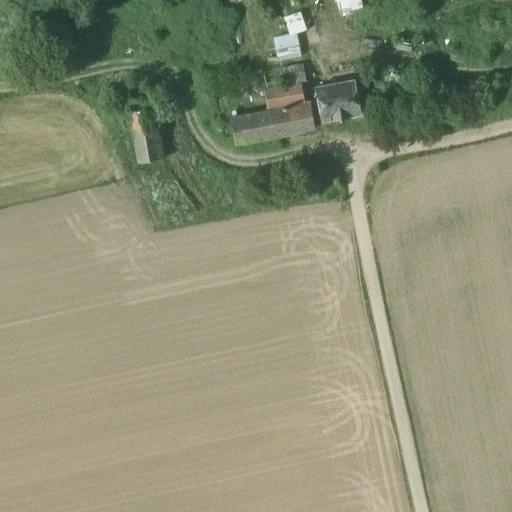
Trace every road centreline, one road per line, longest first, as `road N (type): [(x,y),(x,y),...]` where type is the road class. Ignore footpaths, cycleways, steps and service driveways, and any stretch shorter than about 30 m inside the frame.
road 1 (track): [(0,89),(161,73),(195,137),(222,160),(254,170),(511,120)]
road 2 (unclassified): [(421,511),(351,153)]
